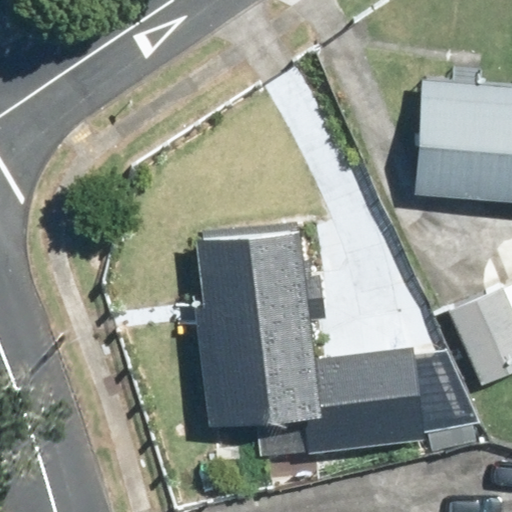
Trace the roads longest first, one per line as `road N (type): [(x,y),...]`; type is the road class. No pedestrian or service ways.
road 1 (residential): [(180,0),(0,123)]
road 2 (residential): [(57,511),(0,347)]
